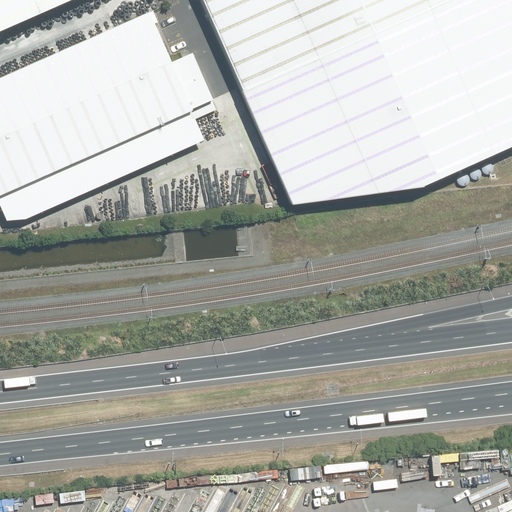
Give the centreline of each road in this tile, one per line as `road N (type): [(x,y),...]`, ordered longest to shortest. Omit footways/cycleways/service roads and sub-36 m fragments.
road 1 (motorway): [(511,394),(0,454)]
road 2 (motorway): [(0,392),(263,361)]
road 3 (motorway): [(263,361),(511,304)]
road 4 (motorway): [(263,361),(511,329)]
